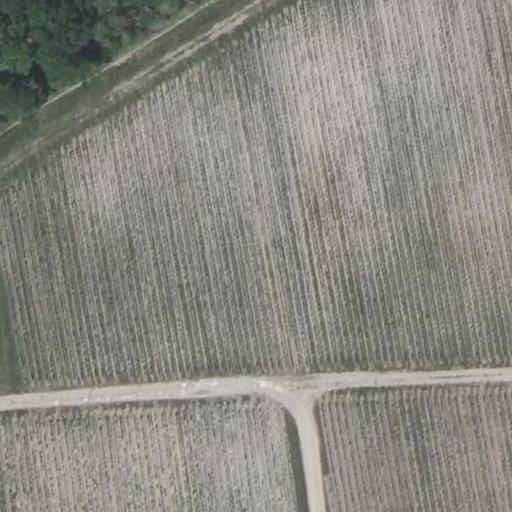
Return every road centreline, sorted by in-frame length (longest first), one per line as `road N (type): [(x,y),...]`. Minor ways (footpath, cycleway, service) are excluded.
road 1 (track): [(0,405),(511,381)]
road 2 (track): [(0,153),(244,0)]
road 3 (track): [(164,0),(0,104)]
road 4 (track): [(300,392),(314,511)]
